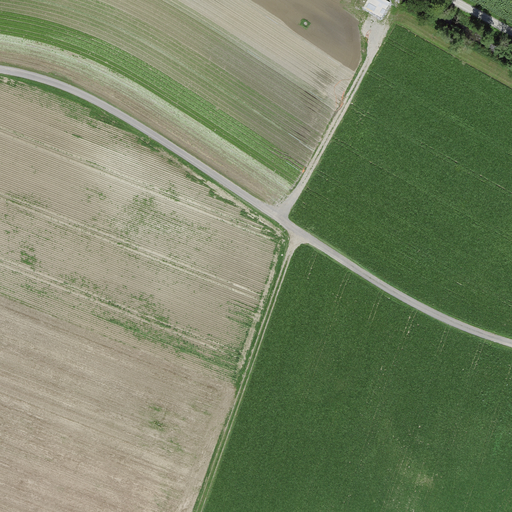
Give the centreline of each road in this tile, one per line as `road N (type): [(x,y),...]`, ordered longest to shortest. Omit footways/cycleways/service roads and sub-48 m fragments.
road 1 (track): [(0,69),(114,112),(419,306),(511,344)]
road 2 (track): [(200,511),(299,232)]
